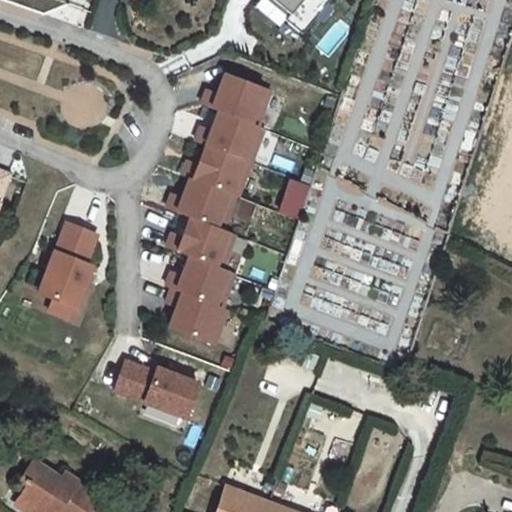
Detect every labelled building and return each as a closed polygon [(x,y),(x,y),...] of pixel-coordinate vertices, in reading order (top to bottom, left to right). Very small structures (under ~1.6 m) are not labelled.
[(303,0),(257,0),(252,6),(280,29),(275,35),(292,49),(321,15),(303,0)] [(209,127),(247,142),(260,107),(215,90),(208,109),(198,105),(192,120),(209,127)] [(247,142),(209,127),(202,146),(192,142),(186,157),(197,161),(241,178),(254,144),(247,142)] [(241,178),(197,161),(189,180),(179,176),(173,191),(176,192),(221,209),(228,212),(241,178)] [(293,180),(281,212),(299,218),(310,187),(293,180)] [(221,209),(176,192),(169,211),(159,208),(153,222),(176,231),(208,243),(221,209)] [(208,243),(176,231),(168,250),(158,247),(152,261),(176,270),(208,282),(221,249),(208,243)] [(88,251),(57,239),(46,268),(45,267),(29,308),(44,315),(63,322),(66,323),(82,283),(76,280),(88,251)] [(208,282),(176,270),(169,289),(158,286),(152,301),(158,303),(207,322),(221,288),(208,282)] [(207,322),(158,303),(152,318),(163,322),(156,341),(200,358),(213,324),(207,322)] [(63,322),(44,315),(39,327),(58,334),(63,322)] [(148,383),(146,388),(117,376),(106,406),(177,433),(189,399),(148,383)] [(69,511),(39,492),(34,500),(6,481),(0,489),(0,501),(0,502),(0,511),(69,511)]
